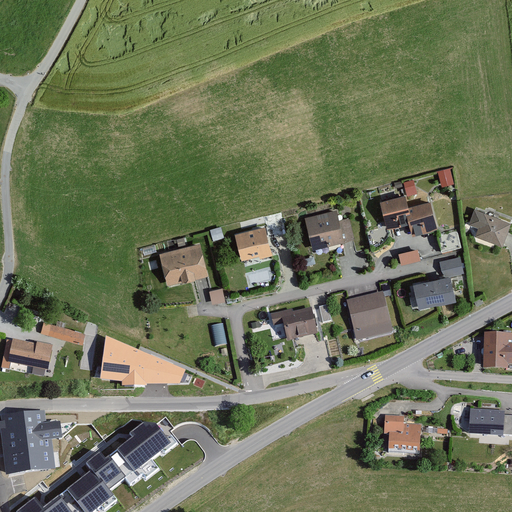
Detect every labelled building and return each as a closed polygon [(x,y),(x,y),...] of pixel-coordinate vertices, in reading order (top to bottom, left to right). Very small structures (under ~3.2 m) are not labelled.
[(440,166),(441,182),(453,181),(453,166),(440,166)] [(440,229),(433,202),(408,209),(405,195),(381,201),(388,228),(409,222),(413,236),(440,229)] [(504,245),(511,224),(511,219),(478,206),(472,223),(482,226),(479,235),(504,245)] [(343,240),(335,209),(303,218),(311,249),(343,240)] [(211,229),(214,238),(224,234),(221,225),(211,229)] [(274,253),(266,226),(235,235),(242,259),(260,254),(261,257),(274,253)] [(425,248),(423,238),(404,242),(406,252),(425,248)] [(210,275),(202,243),(162,253),(170,285),(210,275)] [(466,276),(462,258),(441,262),(445,277),(412,284),(418,307),(455,299),(451,279),(466,276)] [(225,301),(222,289),(210,292),(212,303),(225,301)] [(394,332),(383,290),(345,299),(356,342),(394,332)] [(332,295),(326,297),(329,312),(336,310),(332,295)] [(310,307),(293,312),(292,308),(270,314),(273,327),(282,325),(286,342),(317,334),(310,307)] [(45,322),(41,333),(81,346),(84,335),(45,322)] [(214,341),(225,340),(224,322),(213,323),(214,341)] [(180,384),(186,370),(106,336),(100,378),(180,384)] [(511,367),(511,337),(486,336),(484,371),(508,372),(508,367),(511,367)] [(35,345),(9,340),(5,364),(47,372),(52,347),(35,343),(35,345)] [(505,412),(472,409),(469,436),(502,439),(502,436),(511,436),(511,417),(504,417),(505,412)] [(65,440),(63,422),(49,424),(47,410),(0,416),(0,434),(3,434),(9,477),(56,471),(52,442),(65,440)] [(407,416),(386,415),(385,435),(390,435),(389,449),(421,451),(423,423),(407,422),(407,416)] [(117,449),(139,477),(144,473),(147,477),(158,468),(150,458),(171,442),(156,424),(144,422),(130,433),(133,437),(117,449)] [(65,488),(84,511),(94,511),(115,496),(110,489),(125,478),(130,484),(139,477),(117,449),(106,458),(100,451),(85,463),(90,469),(65,488)] [(15,511),(84,511),(65,488),(44,505),(36,495),(15,511)]
